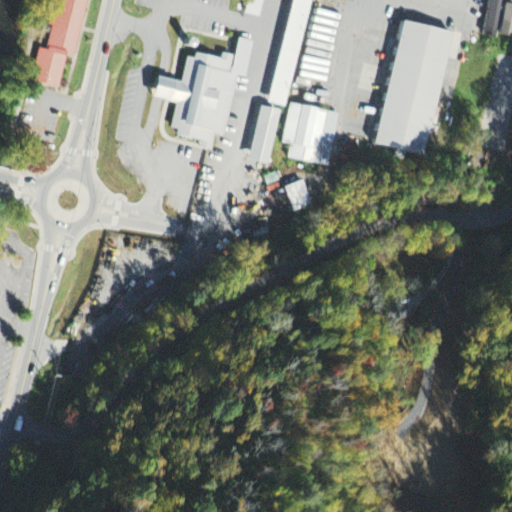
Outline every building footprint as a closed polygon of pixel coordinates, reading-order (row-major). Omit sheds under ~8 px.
[(88,0),(53,0),(44,41),(35,39),(25,81),(67,91),(88,0)] [(261,0),(247,0),(244,16),(257,20),(261,0)] [(282,110),(309,2),(300,0),(290,0),(265,105),(282,110)] [(511,7),(502,6),(502,0),(489,0),(483,37),(511,41),(511,7)] [(400,18),(369,138),(420,152),(450,31),(400,18)] [(187,50),(180,80),(153,74),(148,94),(174,100),(167,131),(206,140),(209,127),(219,129),(233,67),(226,66),(229,52),(218,50),(214,56),(187,50)] [(289,95),(278,141),(287,145),(285,157),(325,164),(336,104),(289,95)] [(277,113),(257,109),(245,163),(265,167),(277,113)] [(309,207),(301,182),(282,189),(290,214),(309,207)]
